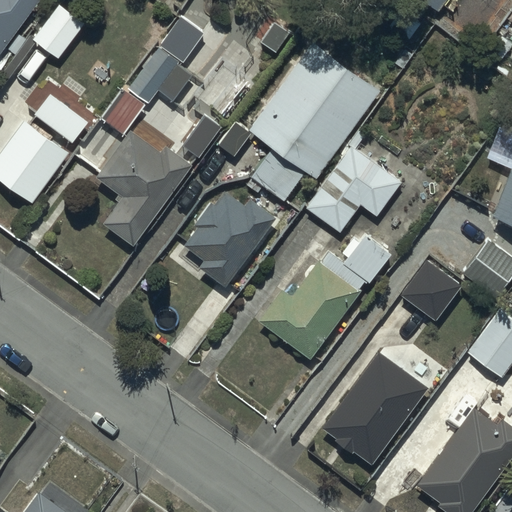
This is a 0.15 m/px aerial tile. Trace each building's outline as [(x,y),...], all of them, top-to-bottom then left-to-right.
[(0,0),(0,44),(31,0),(0,0)] [(424,0),(437,9),(443,0),(424,0)] [(84,23),(59,4),(33,37),(58,56),(84,23)] [(254,42),(257,37),(275,49),(289,29),(262,11),(248,31),(251,33),(247,38),(254,42)] [(180,58),(202,30),(180,14),(125,84),(147,101),(157,88),(182,107),(203,80),(176,59),(178,57),(180,58)] [(377,97),(383,89),(310,37),(246,126),(271,143),(249,174),(283,198),(304,168),(314,175),(372,93),(377,97)] [(123,86),(101,117),(121,132),(144,101),(123,86)] [(51,92),(35,112),(73,141),(89,121),(51,92)] [(218,124),(203,112),(180,142),(196,153),(218,124)] [(0,176),(32,200),(69,151),(26,119),(0,152),(0,176)] [(130,241),(189,162),(163,143),(159,148),(129,125),(94,173),(117,190),(113,195),(116,198),(101,219),(130,241)] [(399,180),(350,143),(304,204),(338,229),(358,201),(374,213),(399,180)] [(511,159),(490,212),(511,220),(511,159)] [(224,283),(274,214),(247,194),(242,201),(223,188),(214,201),(210,198),(193,222),(196,224),(183,242),(201,255),(196,263),(224,283)] [(258,317),(309,355),(359,288),(356,285),(363,276),(366,279),(389,249),(363,230),(357,238),(352,234),(340,249),(345,252),(341,258),(327,248),(319,259),(317,257),(290,293),(281,286),(258,317)] [(511,270),(511,256),(485,235),(460,268),(493,294),(511,270)] [(460,281),(425,256),(400,292),(434,317),(460,281)] [(511,357),(511,315),(498,304),(465,348),(499,374),(511,357)] [(370,460),(425,385),(376,349),(321,424),(370,460)] [(449,511),(465,511),(511,448),(511,423),(498,414),(494,419),(472,403),(415,481),(438,498),(435,501),(449,511)] [(66,511),(36,490),(20,511),(13,511),(8,509),(5,511),(66,511)]
